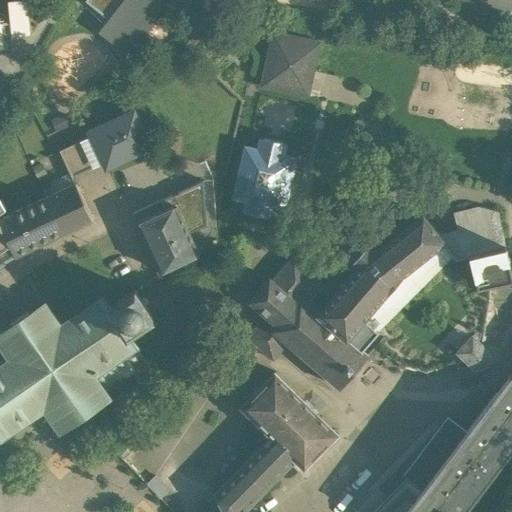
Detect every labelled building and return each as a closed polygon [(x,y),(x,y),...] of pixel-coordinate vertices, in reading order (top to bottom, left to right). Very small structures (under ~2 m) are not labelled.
[(86,0),(107,18),(122,0),(86,0)] [(176,0),(122,0),(107,18),(96,31),(129,58),(176,0)] [(10,22),(11,37),(30,35),(27,1),(8,3),(10,22)] [(0,23),(0,49),(12,48),(11,37),(10,22),(0,23)] [(318,44),(272,33),(259,88),(306,98),(318,44)] [(131,114),(87,134),(89,139),(99,161),(103,170),(148,149),(131,114)] [(99,161),(89,139),(84,140),(94,162),(99,161)] [(84,140),(59,152),(69,174),(94,162),(84,140)] [(281,145),(263,140),(263,142),(263,143),(263,145),(260,144),(259,143),(257,151),(245,148),(241,164),(242,165),(237,183),(237,182),(233,198),(246,202),(244,209),(245,209),(248,209),(247,212),(246,214),(264,218),(265,216),(264,215),(265,213),(268,214),(267,214),(269,215),(271,207),(283,210),(286,198),(297,200),(303,175),(292,173),(295,160),(282,157),(284,149),(283,149),(282,149),(280,149),(280,146),(281,146),(281,145)] [(191,243),(213,233),(209,181),(206,173),(157,197),(164,211),(175,207),(191,243)] [(54,193),(46,197),(63,234),(91,220),(74,184),(54,193)] [(51,188),(43,192),(46,197),(54,193),(51,188)] [(46,197),(0,218),(0,212),(5,209),(0,201),(0,265),(8,260),(63,234),(46,197)] [(175,207),(136,225),(158,273),(197,255),(191,243),(175,207)] [(482,227),(478,209),(457,209),(458,223),(432,230),(438,237),(482,227)] [(494,213),(478,209),(482,227),(499,223),(497,217),(494,213)] [(321,310),(317,315),(361,352),(362,351),(378,333),(363,320),(399,277),(442,242),(438,237),(432,230),(422,217),(374,254),(366,247),(354,262),(359,266),(321,310)] [(482,227),(438,237),(442,242),(455,258),(468,255),(504,246),(499,223),(482,227)] [(213,233),(191,243),(197,255),(219,245),(218,231),(213,233)] [(511,281),(504,246),(468,255),(476,290),(511,281)] [(43,305),(31,314),(31,315),(25,319),(24,316),(22,318),(21,318),(17,321),(15,323),(16,325),(11,329),(10,328),(0,334),(0,340),(12,359),(3,365),(3,366),(0,368),(0,434),(0,435),(5,432),(5,431),(14,425),(13,424),(34,410),(34,411),(44,405),(58,427),(71,418),(70,417),(91,403),(92,404),(104,395),(102,391),(125,376),(128,381),(135,376),(132,371),(120,352),(129,347),(133,345),(133,344),(130,340),(130,341),(125,334),(151,317),(133,291),(108,309),(104,302),(104,301),(101,298),(97,300),(97,301),(88,307),(89,308),(68,322),(68,321),(58,327),(43,305)] [(488,351),(476,340),(462,355),(474,366),(480,364),(486,359),(488,351)] [(133,345),(129,347),(120,352),(132,371),(135,376),(148,367),(133,345)] [(422,491),(405,511),(461,511),(511,445),(511,372),(471,427),(422,491)] [(337,435),(274,373),(240,408),(270,438),(212,497),(219,511),(241,511),(293,460),(303,470),(337,435)] [(459,417),(406,478),(422,491),(471,427),(459,417)] [(167,491),(154,477),(145,485),(159,499),(167,491)] [(405,511),(422,491),(406,478),(372,511),(405,511)]
